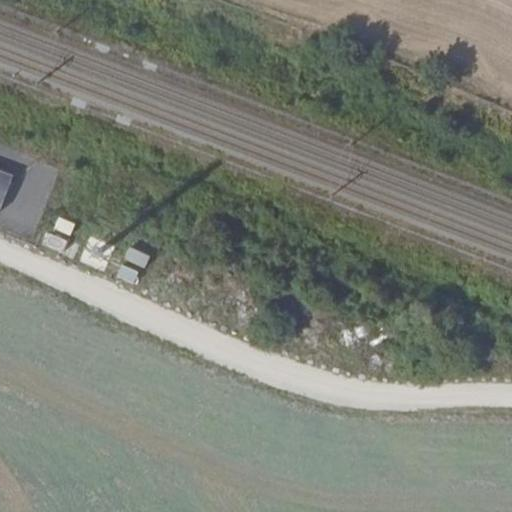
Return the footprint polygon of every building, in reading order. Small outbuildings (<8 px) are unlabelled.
[(0,207),(12,176),(0,171),(0,207)] [(72,236),(76,223),(58,217),(54,230),(72,236)] [(50,233),(45,245),(70,257),(76,245),(50,233)] [(128,248),(125,262),(147,267),(150,253),(128,248)] [(121,265),(117,278),(137,285),(141,271),(121,265)]
